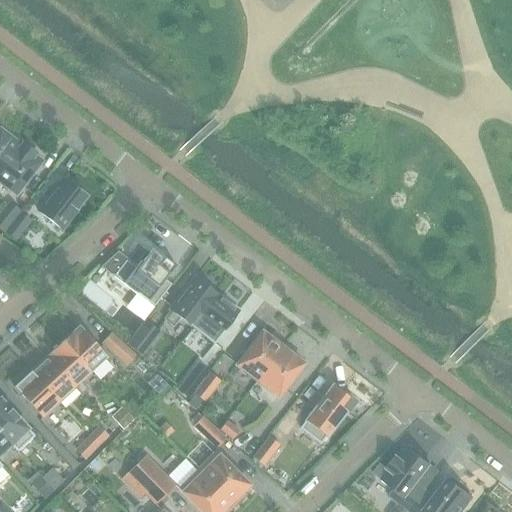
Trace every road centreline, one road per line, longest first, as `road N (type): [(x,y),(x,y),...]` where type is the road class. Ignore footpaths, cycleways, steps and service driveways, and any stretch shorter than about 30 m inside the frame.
road 1 (residential): [(418,389),(150,181)]
road 2 (residential): [(0,321),(150,181)]
road 3 (residential): [(150,181),(0,67)]
road 4 (residential): [(296,511),(418,389)]
